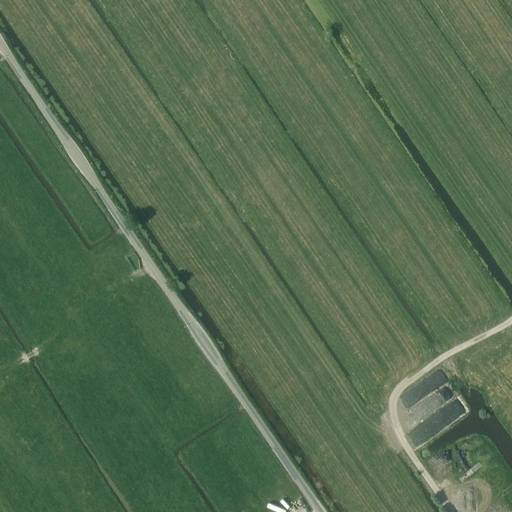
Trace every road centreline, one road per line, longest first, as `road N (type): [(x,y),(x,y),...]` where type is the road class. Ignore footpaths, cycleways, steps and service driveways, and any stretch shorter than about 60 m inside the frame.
road 1 (tertiary): [(318,511),(0,45)]
road 2 (track): [(448,511),(396,430),(393,392),(511,321)]
